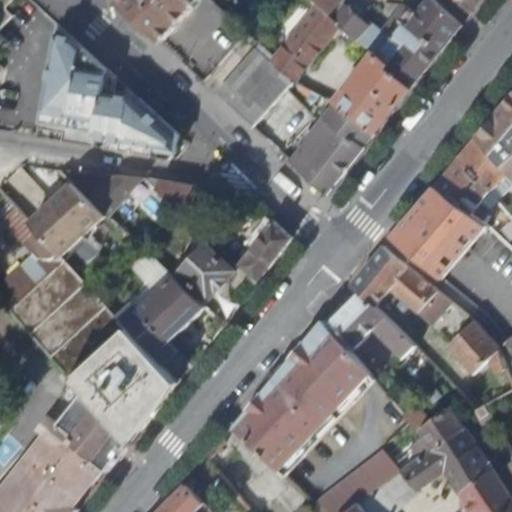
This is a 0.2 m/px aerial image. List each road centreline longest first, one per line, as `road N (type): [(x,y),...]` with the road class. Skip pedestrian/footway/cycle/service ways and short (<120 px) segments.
road 1 (residential): [(126,511),(338,243)]
road 2 (residential): [(338,243),(511,32)]
road 3 (residential): [(0,143),(267,184)]
